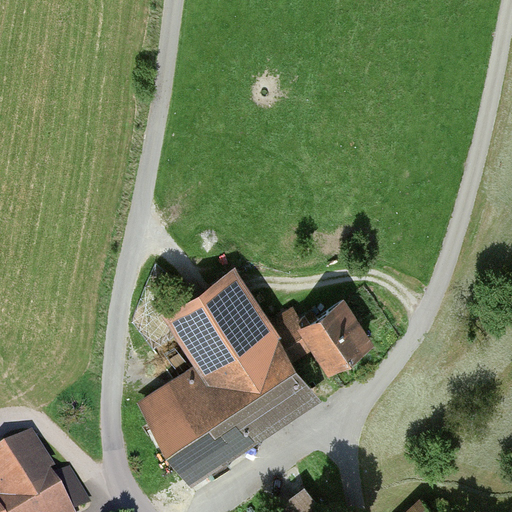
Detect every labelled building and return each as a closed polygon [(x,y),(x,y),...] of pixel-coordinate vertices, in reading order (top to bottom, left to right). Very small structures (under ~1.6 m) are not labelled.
[(145,402),(189,469),(318,384),(238,263),(165,311),(201,365),(145,402)] [(347,288),(301,318),(331,363),(377,333),(347,288)] [(0,511),(74,511),(26,429),(0,444),(0,511)] [(63,471),(79,507),(91,502),(75,466),(63,471)] [(325,511),(305,486),(278,508),(281,511),(325,511)] [(438,511),(420,493),(400,511),(438,511)]
